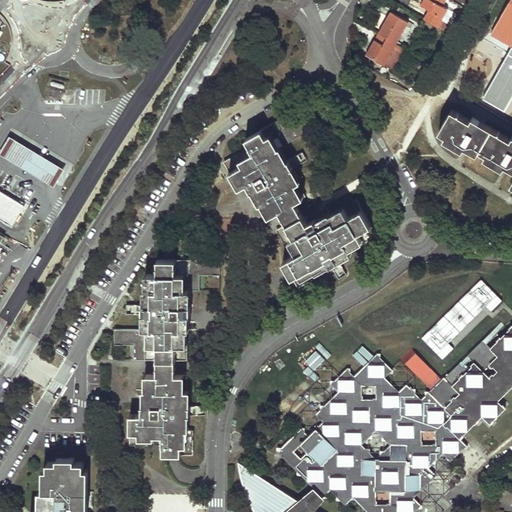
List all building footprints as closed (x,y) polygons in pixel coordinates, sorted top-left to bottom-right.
[(422,0),(420,5),(429,10),(423,19),(437,27),(447,9),(444,8),(448,0),(422,0)] [(449,0),(452,1),(468,11),(473,1),(470,0),(449,0)] [(511,0),(510,0),(492,33),(511,45),(511,0)] [(409,22),(395,14),(391,21),(387,18),(378,34),(396,44),(409,22)] [(396,44),(378,34),(365,54),(384,65),(396,44)] [(467,72),(483,74),(486,53),(469,51),(467,72)] [(470,120),(452,109),(439,131),(445,135),(443,138),(462,149),(464,146),(477,153),(479,149),(486,153),(483,157),(502,168),(505,164),(511,168),(511,180),(511,183),(511,136),(511,138),(473,116),(470,120)] [(283,128),(278,121),(245,139),(247,142),(250,148),(224,163),(239,189),(246,185),(247,184),(251,192),(252,191),(259,205),(262,204),(269,217),(279,212),(283,219),(286,225),(302,216),(299,211),(295,203),(304,197),(297,184),(299,183),(292,169),(297,166),(295,157),(286,161),(279,148),(311,130),(303,116),(297,119),(298,122),(290,127),(292,128),(288,130),(286,126),(283,128)] [(298,122),(297,119),(286,126),(288,130),(292,128),(290,127),(298,122)] [(66,167),(11,134),(0,150),(0,153),(54,185),(66,167)] [(307,160),(303,153),(295,157),(297,166),(302,163),(307,160)] [(24,204),(0,189),(0,218),(11,225),(24,204)] [(376,235),(356,200),(330,215),(329,214),(315,221),(314,220),(307,224),(302,216),(286,225),(277,230),(291,256),(283,261),(297,287),(318,275),(316,271),(329,263),(330,265),(338,260),(351,253),(350,250),(376,235)] [(219,275),(219,260),(157,260),(156,274),(145,275),(146,290),(144,290),(144,305),(143,305),(142,314),(142,330),(113,329),(114,345),(121,345),(121,343),(133,343),(133,345),(133,360),(156,360),(174,360),(186,361),(186,330),(187,330),(187,315),(189,315),(190,306),(189,306),(189,291),(191,291),(198,291),(197,273),(213,273),(213,275),(219,275)] [(346,275),(338,260),(330,265),(339,279),(346,275)] [(213,275),(213,273),(197,273),(198,291),(199,291),(199,275),(213,275)] [(482,280),(422,338),(442,359),(454,348),(448,342),(486,306),(491,311),(502,301),(482,280)] [(76,292),(81,284),(78,282),(73,290),(76,292)] [(142,314),(143,305),(125,305),(125,314),(142,314)] [(301,428),(277,451),(313,487),(323,497),(330,490),(345,505),(353,497),(367,511),(366,511),(397,511),(413,511),(422,504),(414,497),(437,475),(429,467),(444,453),(451,460),(466,445),(460,439),(464,435),(463,434),(482,415),(491,423),(494,420),(493,420),(505,408),(503,405),(502,406),(496,400),(511,384),(511,323),(507,327),(509,329),(502,336),(500,334),(495,339),(497,341),(490,347),(490,348),(497,355),(488,364),(492,368),(493,367),(497,370),(494,374),(492,373),(489,376),(482,370),(474,361),(471,364),(472,365),(463,374),(463,373),(459,376),(460,377),(452,385),(444,377),(442,379),(431,389),(421,400),(407,385),(400,392),(384,376),(392,368),(377,353),(354,376),(346,368),(330,383),(338,391),(315,413),(323,421),(308,436),(301,428)] [(501,328),(497,324),(483,339),(486,343),(501,328)] [(490,348),(490,347),(486,343),(483,339),(444,377),(452,385),(460,377),(459,376),(463,373),(463,374),(472,365),(471,364),(474,361),(482,370),(488,364),(497,355),(490,348)] [(327,358),(331,353),(319,342),(315,347),(327,358)] [(304,359),(314,369),(324,358),(315,349),(304,359)] [(431,389),(442,379),(416,352),(405,362),(431,389)] [(173,375),(174,360),(156,360),(156,375),(145,375),(145,390),(143,391),(143,406),(141,406),(141,415),(129,415),(129,437),(129,444),(161,445),(162,455),(174,455),(191,455),(191,431),(186,430),(187,416),(188,416),(188,406),(188,391),(185,391),(185,375),(173,375)] [(488,364),(482,370),(489,376),(492,373),(494,374),(497,370),(493,367),(492,368),(488,364)] [(205,416),(205,406),(188,406),(188,416),(205,416)] [(83,511),(83,505),(87,506),(87,496),(83,496),(83,491),(84,486),(87,485),(87,476),(83,476),(83,469),(83,462),(74,462),(74,458),(56,457),(56,462),(47,462),(47,469),(47,476),(43,476),(43,485),(47,485),(46,491),(43,491),(42,498),(38,498),(38,506),(43,507),(42,511),(83,511)] [(283,511),(298,500),(238,461),(240,472),(242,483),(249,501),(254,511),(283,511)] [(283,511),(312,511),(314,511),(325,499),(323,497),(313,487),(298,500),(283,511)]
